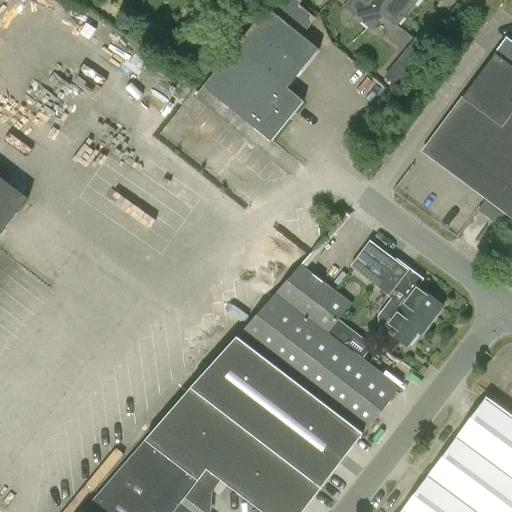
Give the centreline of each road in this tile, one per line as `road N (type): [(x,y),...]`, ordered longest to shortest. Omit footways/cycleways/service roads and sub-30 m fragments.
road 1 (unclassified): [(499,306),(341,511)]
road 2 (unclassified): [(499,306),(380,215)]
